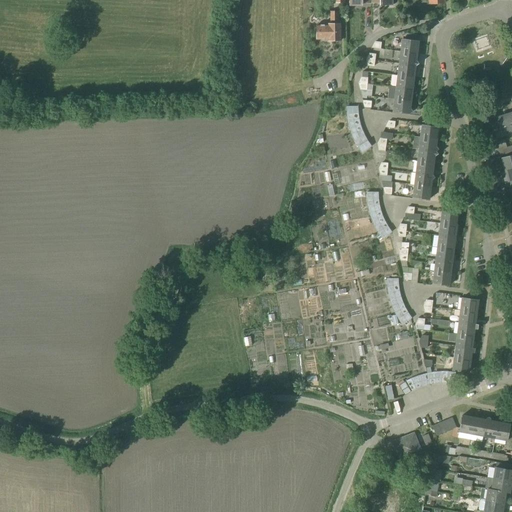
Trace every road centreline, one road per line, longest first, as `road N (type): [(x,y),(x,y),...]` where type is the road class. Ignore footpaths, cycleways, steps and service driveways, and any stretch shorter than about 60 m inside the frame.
road 1 (residential): [(511,343),(440,45),(449,25),(508,5)]
road 2 (unclassified): [(369,423),(275,398),(154,415),(85,442),(0,423)]
road 3 (residential): [(369,423),(511,376)]
road 4 (unknown): [(336,75),(379,35),(425,21),(443,34)]
